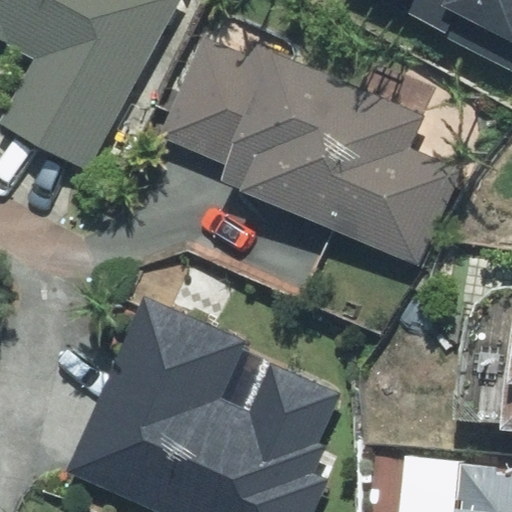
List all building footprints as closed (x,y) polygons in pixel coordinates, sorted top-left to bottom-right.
[(0,0),(0,36),(48,62),(17,120),(105,167),(194,0),(0,0)] [(511,0),(393,0),(511,62),(511,0)] [(436,261),(472,182),(416,157),(437,110),(226,15),(169,140),(436,261)] [(301,358),(162,294),(78,478),(153,511),(273,511),(309,434),(273,417),(301,358)] [(511,511),(511,470),(488,468),(483,511),(511,511)]
